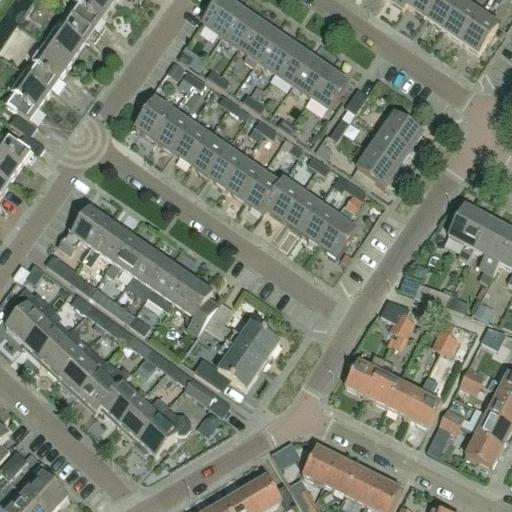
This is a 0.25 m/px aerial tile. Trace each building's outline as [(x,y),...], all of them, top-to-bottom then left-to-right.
[(112,6),(102,0),(76,0),(64,18),(90,37),(112,6)] [(383,0),(383,1),(401,14),(405,9),(410,0),(383,0)] [(410,0),(405,9),(422,21),(436,0),(410,0)] [(460,4),(453,0),(436,0),(422,21),(440,33),(460,4)] [(219,42),(238,14),(220,1),(201,29),(219,42)] [(460,4),(440,33),(458,45),(478,16),(460,4)] [(238,14),(219,42),(227,47),(237,54),(256,26),(238,14)] [(496,29),(478,16),(458,45),(476,58),(496,29)] [(64,18),(42,48),(69,67),(90,37),(64,18)] [(256,26),(237,54),(245,59),(241,65),(251,72),(255,66),(274,39),(256,26)] [(274,39),(255,66),(273,78),(292,51),(274,39)] [(69,67),(42,48),(21,78),(47,97),(69,67)] [(292,51),(273,78),(291,91),(310,63),(292,51)] [(182,56),(177,63),(187,70),(192,63),(182,56)] [(310,63),(291,91),(308,103),(327,75),(310,63)] [(209,75),(204,82),(213,89),(218,82),(209,75)] [(346,88),(327,75),(308,103),(327,116),(346,88)] [(195,83),(186,77),(181,84),(190,90),(195,83)] [(21,78),(0,107),(15,118),(8,128),(23,139),(28,143),(35,132),(27,126),(47,97),(21,78)] [(227,87),(218,82),(213,89),(222,95),(227,87)] [(204,89),(195,83),(190,90),(199,96),(204,89)] [(365,101),(364,100),(355,94),(343,113),(353,120),(365,101)] [(248,113),(253,106),(244,100),(240,107),(248,113)] [(230,107),(221,101),(216,108),(226,114),(230,107)] [(152,145),(171,118),(152,105),(133,133),(152,145)] [(262,112),(253,106),(248,113),(257,119),(262,112)] [(230,107),(226,114),(234,120),(239,113),(230,107)] [(171,118),(152,145),(170,158),(189,130),(171,118)] [(392,119),(379,138),(406,157),(419,138),(392,119)] [(347,128),(339,123),(333,133),(340,137),(347,128)] [(284,137),(289,130),(280,124),(275,131),(284,137)] [(257,125),(252,132),(261,139),(266,132),(257,125)] [(207,142),(189,130),(170,158),(188,170),(207,142)] [(289,130),(284,137),(293,143),(298,136),(289,130)] [(266,132),(261,139),(270,145),(275,138),(266,132)] [(340,137),(333,133),(327,141),(325,140),(319,149),(328,155),(340,137)] [(0,137),(0,183),(5,187),(27,157),(36,163),(43,153),(23,139),(16,149),(0,137)] [(406,157),(379,138),(367,156),(394,174),(406,157)] [(207,142),(188,170),(206,182),(225,154),(207,142)] [(292,150),(287,156),(296,163),(301,156),(292,150)] [(242,166),(225,154),(206,182),(224,194),(242,166)] [(394,174),(367,156),(355,174),(381,193),(394,174)] [(319,168),(310,162),(305,169),(314,176),(319,168)] [(260,178),(242,166),(224,194),(242,206),(260,178)] [(328,175),(319,168),(314,176),(323,182),(328,175)] [(260,178),(242,206),(260,219),(263,214),(278,190),(260,178)] [(281,186),(278,190),(263,214),(280,226),(299,198),(281,186)] [(341,194),(344,195),(339,201),(346,206),(350,200),(360,206),(364,199),(346,187),(341,194)] [(299,198),(280,226),(298,238),(317,210),(299,198)] [(317,210),(298,238),(316,250),(335,222),(317,210)] [(470,255),(486,224),(462,211),(446,242),(461,250),(456,261),(466,267),(471,256),(470,255)] [(342,212),(335,222),(316,250),(335,263),(347,245),(356,251),(363,241),(345,229),(351,219),(342,212)] [(90,255),(108,228),(87,214),(74,233),(71,231),(56,253),(67,261),(77,246),(90,255)] [(511,238),(486,224),(470,255),(471,256),(486,264),(480,274),(482,275),(476,286),(485,290),(496,269),(495,269),(511,238)] [(108,228),(90,255),(80,269),(88,275),(98,260),(110,269),(129,242),(108,228)] [(511,238),(495,269),(496,269),(511,277),(505,288),(511,291),(511,238)] [(129,242),(110,269),(104,279),(112,284),(118,274),(130,282),(149,256),(129,242)] [(169,269),(149,256),(130,282),(151,296),(169,269)] [(51,261),(43,271),(67,288),(74,278),(51,261)] [(169,269),(151,296),(146,304),(166,318),(172,310),(190,283),(169,269)] [(18,289),(26,277),(17,271),(9,283),(18,289)] [(78,283),(72,292),(87,303),(93,294),(78,283)] [(211,297),(190,283),(172,310),(193,324),(186,333),(197,340),(202,332),(214,316),(203,308),(211,297)] [(448,300),(416,289),(413,300),(443,311),(448,300)] [(35,299),(32,301),(23,293),(4,314),(13,322),(3,333),(21,350),(44,327),(52,317),(53,316),(35,299)] [(279,313),(288,299),(280,293),(270,307),(279,313)] [(106,317),(113,308),(99,297),(92,306),(106,317)] [(448,300),(443,311),(462,319),(467,309),(448,300)] [(75,301),(69,310),(83,320),(90,311),(75,301)] [(404,323),(408,314),(386,306),(378,320),(391,328),(387,336),(395,340),(404,323)] [(471,319),(486,327),(492,315),(477,307),(471,319)] [(113,308),(106,317),(121,327),(128,318),(113,308)] [(220,308),(214,316),(202,332),(223,346),(261,372),(278,347),(249,327),(240,341),(223,330),(232,316),(220,308)] [(52,317),(44,327),(21,350),(39,367),(61,343),(67,337),(56,327),(59,324),(52,317)] [(97,317),(91,326),(104,335),(110,326),(97,317)] [(133,322),(127,332),(142,342),(148,333),(133,322)] [(412,327),(404,323),(395,340),(403,344),(412,327)] [(444,325),(438,337),(429,353),(438,358),(446,341),(452,328),(444,325)] [(110,326),(104,335),(124,350),(130,341),(110,326)] [(70,335),(67,337),(61,343),(39,367),(57,384),(86,353),(78,345),(79,343),(70,335)] [(130,341),(124,350),(137,359),(143,350),(130,341)] [(446,341),(438,358),(446,362),(454,345),(446,341)] [(261,372),(223,346),(216,357),(224,362),(215,375),(200,365),(191,377),(216,394),(224,382),(244,396),(261,372)] [(104,370),(86,353),(57,384),(75,401),(97,377),(104,370)] [(150,355),(144,364),(158,374),(164,365),(150,355)] [(372,360),(366,372),(356,367),(348,381),(346,380),(341,388),(344,389),(342,393),(363,403),(382,366),(372,360)] [(382,366),(363,403),(383,413),(397,387),(387,382),(392,371),(382,366)] [(104,370),(97,377),(75,401),(93,418),(99,412),(115,394),(120,388),(128,380),(121,373),(117,378),(106,368),(104,370)] [(170,370),(164,379),(178,388),(184,380),(170,370)] [(482,382),(466,374),(465,373),(461,381),(478,390),(482,382)] [(511,381),(505,378),(499,389),(490,384),(485,394),(490,396),(490,397),(511,408),(511,381)] [(478,390),(461,381),(456,390),(473,399),(478,390)] [(191,385),(183,395),(207,412),(214,402),(191,385)] [(418,397),(397,387),(383,413),(404,424),(418,397)] [(133,400),(120,388),(115,394),(99,412),(117,429),(139,405),(144,400),(138,394),(133,400)] [(418,397),(404,424),(425,434),(438,408),(418,397)] [(490,407),(483,419),(510,432),(511,428),(511,408),(490,397),(486,405),(490,407)] [(147,413),(139,405),(117,429),(135,446),(157,423),(167,413),(156,403),(147,413)] [(135,446),(135,450),(143,458),(148,458),(153,463),(174,440),(184,440),(189,434),(189,426),(183,420),(175,420),(167,413),(157,423),(135,446)] [(444,414),(440,422),(457,431),(461,423),(444,414)] [(510,432),(483,419),(473,439),(499,452),(510,432)] [(440,422),(435,431),(452,440),(457,431),(440,422)] [(499,452),(473,439),(462,460),(476,467),(475,470),(483,474),(485,471),(489,474),(499,452)] [(320,491),(335,463),(314,453),(300,481),(320,491)] [(13,457),(0,470),(0,480),(5,485),(23,466),(13,457)] [(356,474),(335,463),(320,491),(342,502),(356,474)] [(21,499),(35,511),(57,511),(65,503),(53,492),(58,486),(39,468),(32,476),(37,481),(21,499)] [(356,474),(342,502),(363,511),(376,484),(356,474)] [(291,511),(295,510),(282,490),(272,496),(264,483),(241,496),(251,511),(271,511),(279,508),(281,511),(291,511)] [(389,511),(398,494),(376,484),(363,511),(389,511)] [(296,497),(293,499),(300,511),(304,511),(311,508),(313,506),(305,493),(297,498),(296,497)] [(251,511),(241,496),(220,509),(222,511),(251,511)] [(35,511),(21,499),(8,511),(35,511)]
